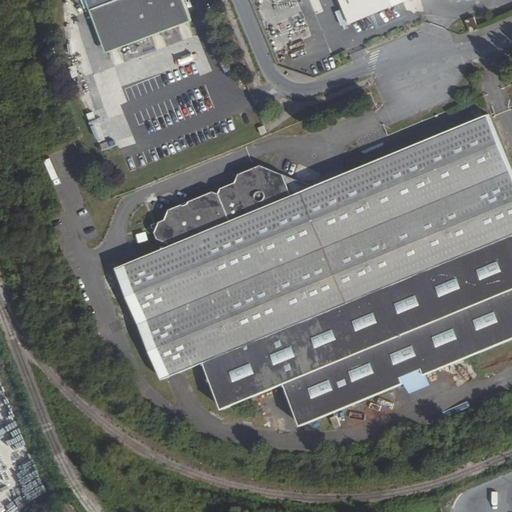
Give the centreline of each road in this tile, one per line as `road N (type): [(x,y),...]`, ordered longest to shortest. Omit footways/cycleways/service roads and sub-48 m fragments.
road 1 (unknown): [(399,60),(402,100),(367,124),(198,171),(137,199),(103,248),(99,281),(159,385),(205,416),(259,429),(345,430),(511,368)]
road 2 (residential): [(511,34),(471,51),(373,63),(300,91),(269,73),(240,0)]
road 3 (unknown): [(222,111),(147,139),(127,129),(128,105),(211,74)]
